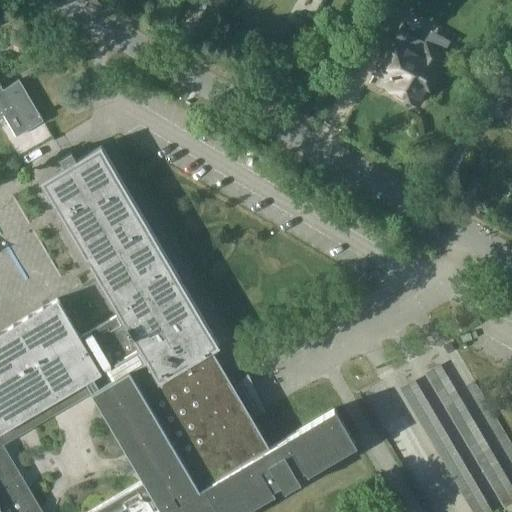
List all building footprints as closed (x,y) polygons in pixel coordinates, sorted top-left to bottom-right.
[(360,31),(370,37),(392,0),(379,0),(374,9),(373,9),(360,31)] [(378,67),(375,73),(388,80),(385,85),(394,90),(393,91),(394,96),(402,100),(406,99),(407,98),(418,104),(428,85),(431,85),(435,77),(435,74),(440,65),(438,64),(444,54),(451,41),(430,29),(423,41),(400,28),(392,41),(384,56),(381,57),(377,63),(378,67)] [(19,80),(2,89),(3,91),(0,92),(0,117),(14,109),(26,131),(42,121),(19,80)] [(511,104),(503,121),(511,126),(511,104)] [(357,446),(335,408),(334,409),(334,410),(269,447),(212,350),(219,346),(218,345),(101,147),(101,146),(101,145),(75,159),(71,152),(71,151),(59,158),(60,159),(64,166),(39,181),(39,182),(41,181),(118,314),(80,336),(59,300),(58,301),(57,298),(0,332),(0,511),(242,511),(273,494),(273,495),(275,494),(273,489),(281,484),(284,491),(286,490),(285,489),(298,481),(299,482),(300,481),(297,475),(305,471),(307,475),(309,474),(308,473),(355,446),(355,447),(357,446)]
